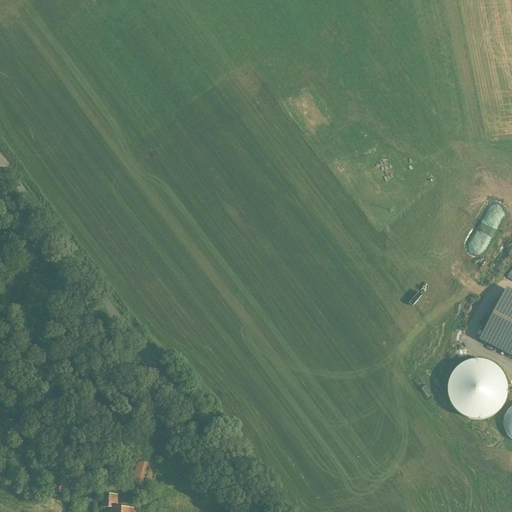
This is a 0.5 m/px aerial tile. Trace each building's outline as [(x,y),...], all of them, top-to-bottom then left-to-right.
[(480,339),(511,355),(511,292),(505,289),(480,339)] [(495,423),(509,370),(458,357),(445,409),(495,423)] [(143,481),(149,462),(139,459),(133,478),(143,481)] [(56,472),(52,489),(66,492),(70,475),(56,472)] [(117,495),(102,494),(101,507),(108,508),(107,511),(135,511),(136,509),(116,508),(117,495)]
